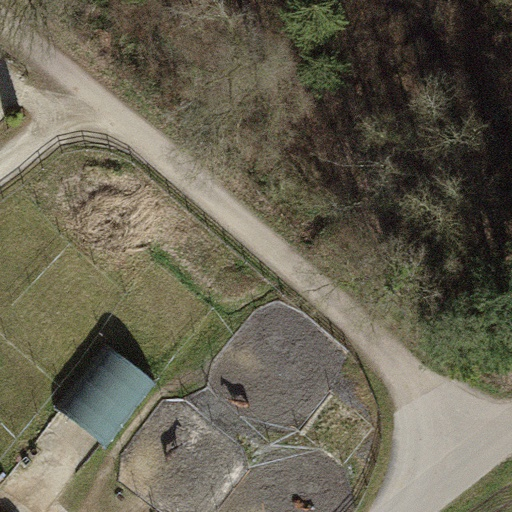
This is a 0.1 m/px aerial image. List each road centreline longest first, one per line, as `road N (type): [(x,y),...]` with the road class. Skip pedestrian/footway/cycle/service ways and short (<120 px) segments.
road 1 (track): [(0,26),(86,85),(376,338),(476,456)]
road 2 (track): [(511,431),(403,511)]
